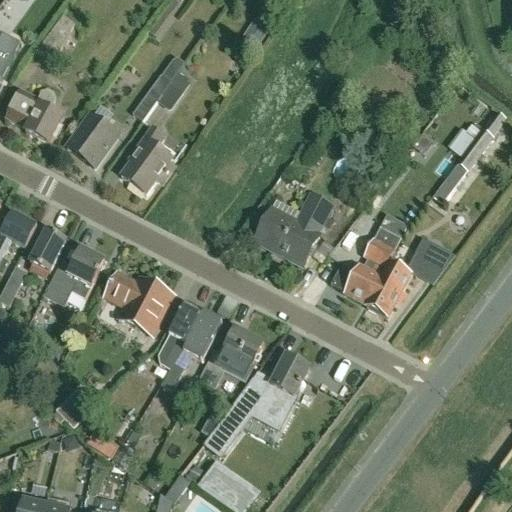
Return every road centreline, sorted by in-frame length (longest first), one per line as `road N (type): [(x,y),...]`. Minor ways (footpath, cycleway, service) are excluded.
road 1 (residential): [(436,390),(0,162)]
road 2 (unclassified): [(345,511),(436,390)]
road 3 (unclassified): [(436,390),(511,291)]
